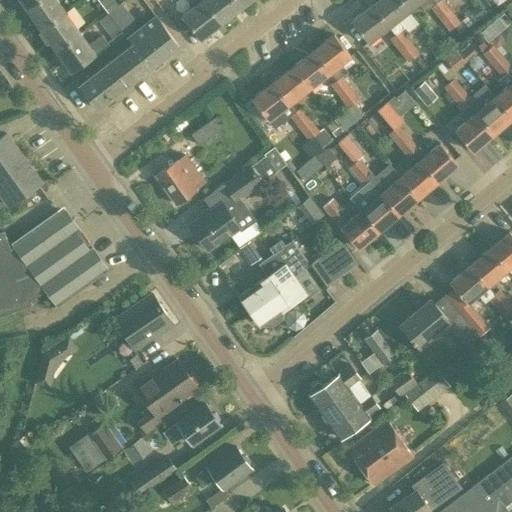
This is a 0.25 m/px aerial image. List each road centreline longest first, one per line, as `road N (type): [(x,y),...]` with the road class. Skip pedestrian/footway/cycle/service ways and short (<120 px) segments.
road 1 (residential): [(511,179),(251,395)]
road 2 (residential): [(251,395),(92,163)]
road 3 (residential): [(294,0),(92,163)]
road 4 (residential): [(92,163),(0,39)]
road 5 (residential): [(334,511),(251,395)]
